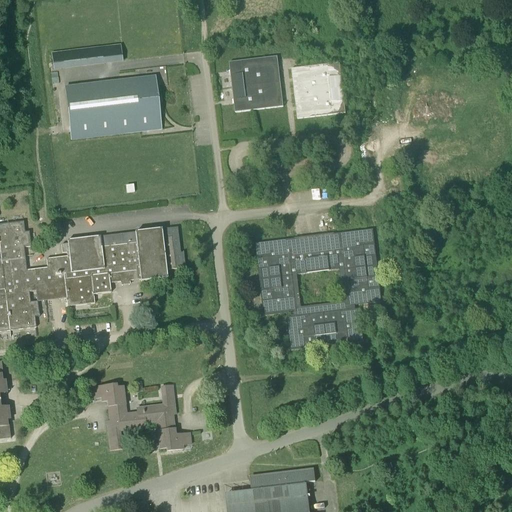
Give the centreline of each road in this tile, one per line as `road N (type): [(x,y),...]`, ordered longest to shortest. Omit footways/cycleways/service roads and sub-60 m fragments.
road 1 (unclassified): [(242,455),(462,376),(511,381)]
road 2 (unclassified): [(242,455),(220,224)]
road 3 (unknown): [(9,511),(43,411),(103,334)]
road 4 (unknown): [(290,172),(340,160),(342,146),(332,136),(243,145),(262,163)]
road 5 (unclassified): [(77,511),(242,455)]
road 6 (unclassified): [(220,224),(379,197)]
road 7 (unclassified): [(64,233),(186,214),(220,224)]
road 8 (unknown): [(226,327),(103,334)]
